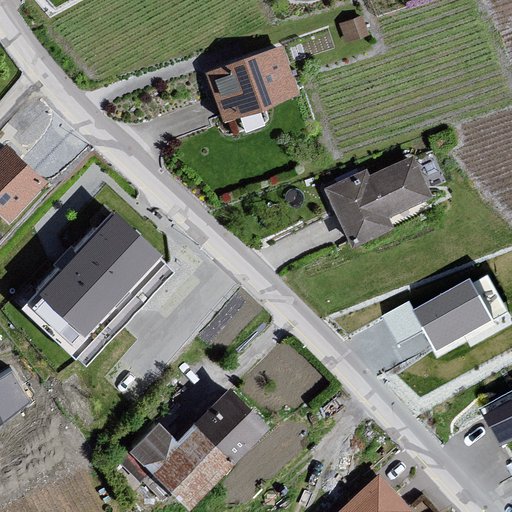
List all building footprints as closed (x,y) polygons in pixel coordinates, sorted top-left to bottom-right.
[(354,17),(334,23),(340,42),(361,39),(354,17)] [(272,48),(198,72),(213,120),(288,94),(272,48)] [(4,139),(0,143),(0,210),(13,222),(46,179),(4,139)] [(359,168),(317,186),(341,241),(382,228),(376,215),(419,196),(404,157),(365,175),(359,168)] [(115,206),(38,291),(81,331),(157,246),(115,206)] [(438,357),(499,328),(478,284),(419,312),(412,298),(383,312),(399,345),(426,333),(438,357)] [(266,421),(229,385),(179,436),(166,417),(126,460),(180,511),(266,421)] [(511,392),(472,413),(491,451),(511,439),(511,392)] [(500,449),(471,467),(478,477),(506,459),(500,449)] [(380,469),(331,511),(408,511),(414,507),(380,469)]
